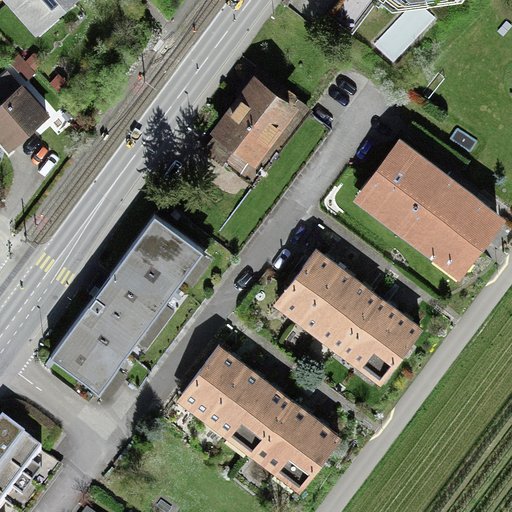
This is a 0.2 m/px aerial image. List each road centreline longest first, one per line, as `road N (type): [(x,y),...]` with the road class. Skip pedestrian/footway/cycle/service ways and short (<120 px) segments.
road 1 (secondary): [(0,349),(261,0)]
road 2 (residential): [(106,447),(366,110)]
road 3 (residential): [(328,511),(511,268)]
road 4 (residential): [(106,447),(0,363)]
